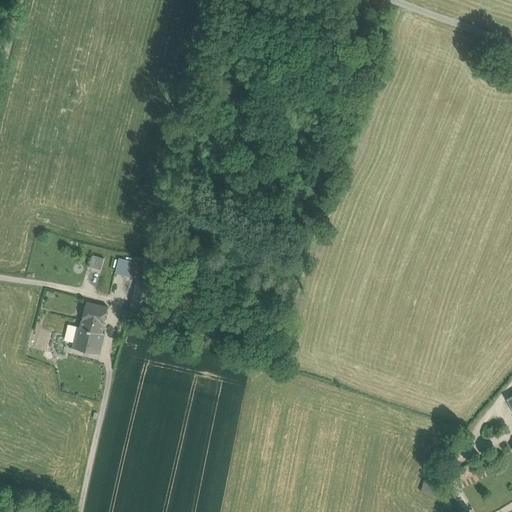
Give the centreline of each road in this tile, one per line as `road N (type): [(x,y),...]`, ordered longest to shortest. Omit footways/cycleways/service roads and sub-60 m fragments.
road 1 (track): [(0,275),(122,299),(81,511)]
road 2 (unclassified): [(387,0),(511,44)]
